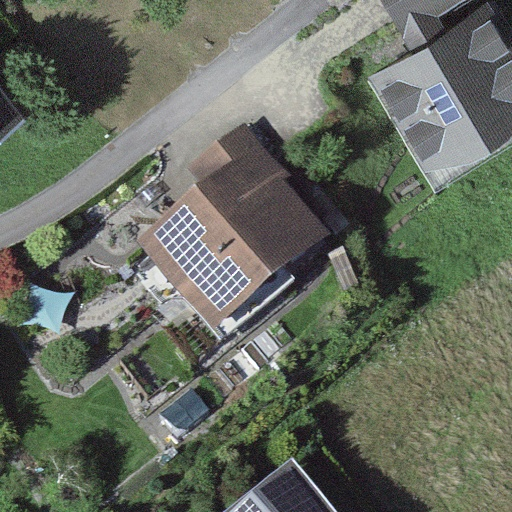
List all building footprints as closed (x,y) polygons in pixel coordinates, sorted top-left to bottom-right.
[(511,99),(511,35),(489,0),(466,0),(417,32),(372,61),(430,152),(511,99)] [(395,0),(417,32),(466,0),(395,0)] [(0,163),(1,164),(54,118),(0,54),(0,163)] [(256,149),(136,242),(216,345),(336,251),(256,149)] [(322,511),(290,471),(237,511),(322,511)]
